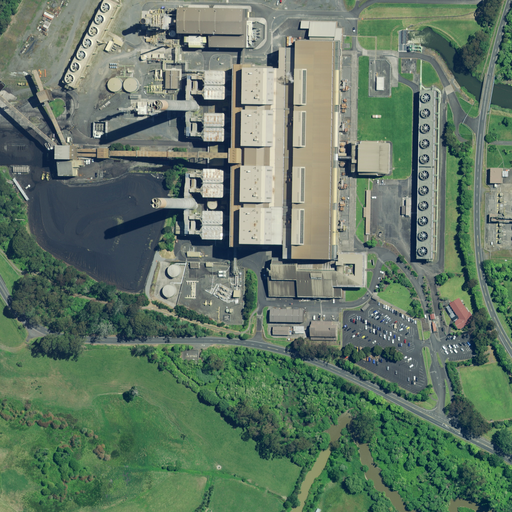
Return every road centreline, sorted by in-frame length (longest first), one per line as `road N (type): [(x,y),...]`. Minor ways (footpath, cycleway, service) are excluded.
road 1 (unclassified): [(0,284),(32,324),(69,338),(220,340),(318,362),(511,460)]
road 2 (tertiary): [(509,0),(483,112),(476,213),(483,286),(511,349)]
